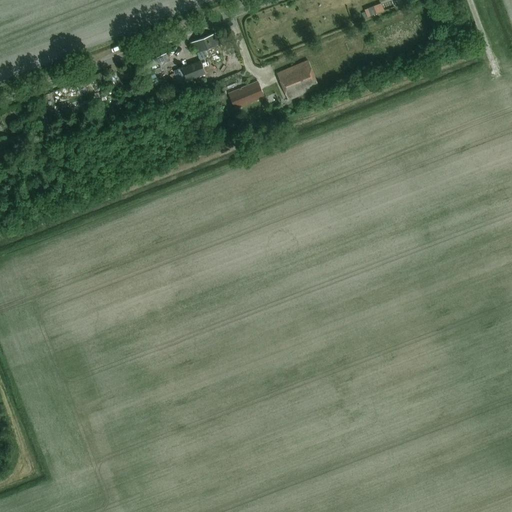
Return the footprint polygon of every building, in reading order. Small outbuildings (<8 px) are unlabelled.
[(385,11),(382,4),(365,10),(368,17),(385,11)] [(216,34),(190,44),(194,54),(197,53),(200,60),(207,57),(205,50),(220,44),(216,34)] [(199,61),(182,69),(187,81),(205,74),(199,61)] [(288,101),(319,88),(308,61),(277,74),(288,101)] [(259,101),(265,99),(258,82),(229,94),(234,108),(237,106),(238,109),(259,100),(259,101)] [(162,91),(153,89),(151,97),(161,99),(162,91)]
